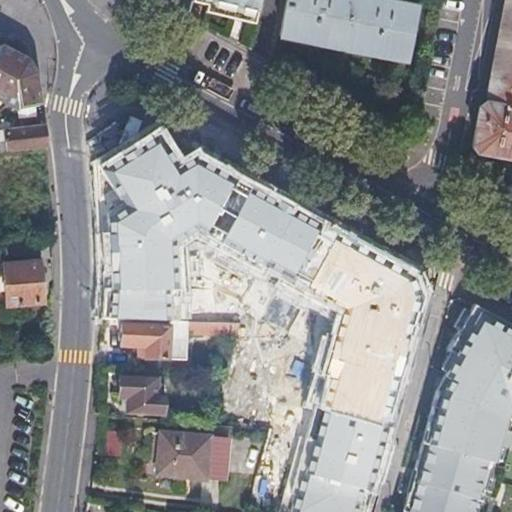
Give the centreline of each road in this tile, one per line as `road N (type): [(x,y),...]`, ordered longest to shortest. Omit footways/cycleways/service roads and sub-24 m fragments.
road 1 (residential): [(92,34),(66,105),(77,314),(57,511)]
road 2 (tertiary): [(92,34),(425,210)]
road 3 (residential): [(466,234),(382,511)]
road 4 (residential): [(425,210),(470,0)]
